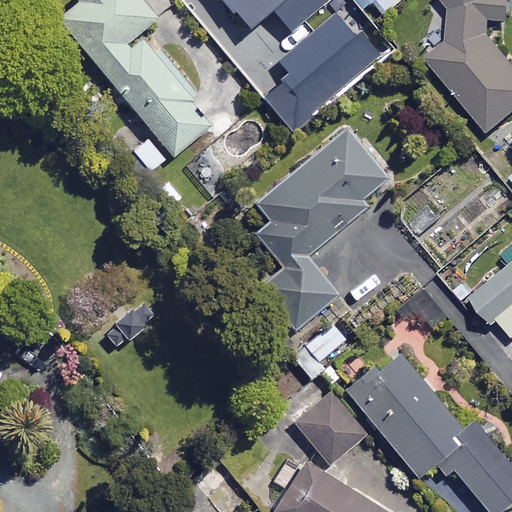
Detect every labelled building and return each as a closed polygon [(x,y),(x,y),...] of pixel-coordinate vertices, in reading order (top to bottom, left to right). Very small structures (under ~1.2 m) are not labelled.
[(160,21),(142,0),(73,0),(56,14),(176,158),(213,128),(195,106),(203,100),(147,33),(160,21)] [(274,11),(292,32),(328,2),(325,0),(222,0),(234,14),(236,12),(251,30),(274,11)] [(333,0),(329,3),(336,11),(346,3),(343,0),(333,0)] [(406,0),(353,0),(361,10),(373,1),(384,16),(406,0)] [(489,17),(511,16),(510,0),(440,0),(445,6),(446,34),(423,53),(486,130),(511,108),(511,62),(489,34),(489,17)] [(284,82),(264,98),(294,133),(384,58),(361,31),(355,36),(335,13),(279,61),(289,73),(281,79),(284,82)] [(266,217),(250,229),(278,264),(258,281),(296,326),(340,290),(307,250),(364,203),(358,196),(383,175),(343,127),(253,201),(266,217)] [(511,257),(470,293),(507,337),(511,333),(511,257)] [(131,340),(136,346),(152,330),(147,324),(156,315),(142,301),(106,336),(120,350),(131,340)] [(343,337),(330,320),(302,341),(315,358),(343,337)] [(485,511),(490,511),(511,494),(511,468),(448,390),(438,398),(393,343),(341,385),(413,473),(419,468),(427,478),(436,471),(442,478),(451,471),(485,511)] [(324,393),(292,421),(326,460),(358,432),(324,393)] [(385,511),(303,458),(271,508),(277,511),(385,511)]
